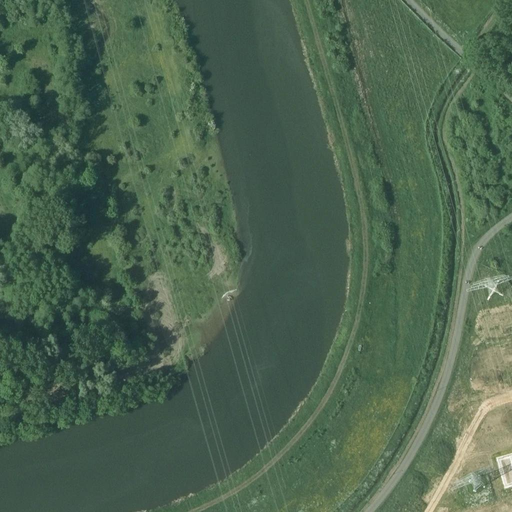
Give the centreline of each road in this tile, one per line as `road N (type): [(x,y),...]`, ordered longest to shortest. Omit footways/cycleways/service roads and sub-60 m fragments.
road 1 (unclassified): [(369,511),(435,407),(471,260),(511,219)]
road 2 (unclassified): [(511,116),(405,0)]
